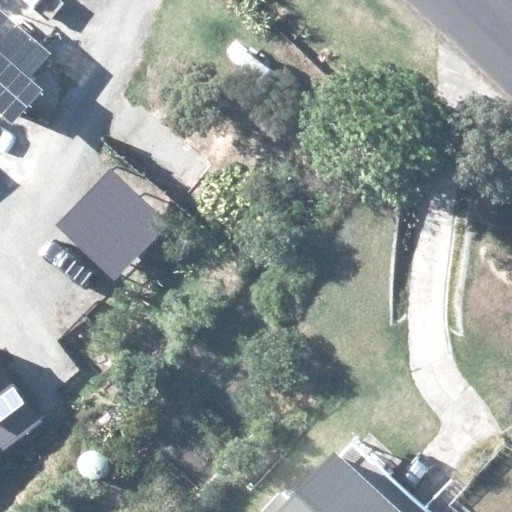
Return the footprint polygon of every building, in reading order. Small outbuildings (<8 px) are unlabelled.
[(0,98),(89,60),(66,9),(0,37),(0,98)] [(271,16),(188,13),(186,52),(269,56),(271,16)] [(119,94),(158,143),(200,111),(159,61),(119,94)] [(393,316),(351,320),(359,396),(401,392),(393,316)] [(0,358),(0,469),(54,428),(0,358)] [(417,511),(353,452),(294,511),(417,511)]
